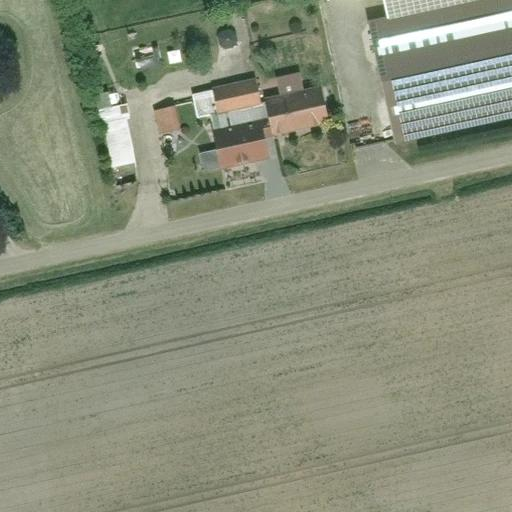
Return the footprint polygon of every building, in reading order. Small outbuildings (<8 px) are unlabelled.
[(370,23),(396,142),(511,116),(511,0),(479,0),(388,20),(370,23)] [(479,0),(383,0),(388,20),(479,0)] [(150,45),(157,70),(186,62),(180,38),(150,45)] [(276,100),(284,136),(342,123),(334,86),(306,93),(302,76),(278,81),(282,98),(276,100)] [(214,86),(219,112),(267,103),(262,77),(214,86)] [(114,191),(145,183),(127,107),(95,115),(114,191)] [(214,132),(221,168),(274,159),(267,123),(214,132)]
